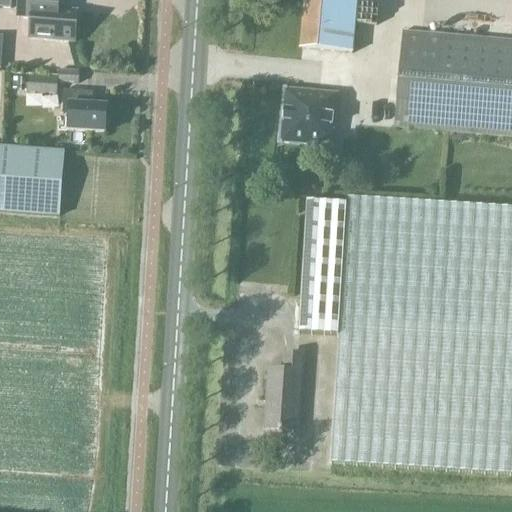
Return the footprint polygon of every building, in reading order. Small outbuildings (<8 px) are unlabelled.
[(0,0),(0,10),(10,12),(11,0),(0,0)] [(30,23),(28,43),(75,48),(79,14),(59,12),(60,0),(17,0),(16,21),(30,23)] [(306,0),(302,47),(353,52),(356,21),(355,21),(357,0),(306,0)] [(511,46),(399,37),(393,104),(391,127),(511,136),(511,46)] [(57,71),(57,82),(77,82),(77,72),(57,71)] [(57,94),(57,82),(30,81),(30,93),(57,94)] [(285,90),(279,143),(330,148),(332,132),(334,132),(338,95),(285,90)] [(63,92),(62,116),(69,116),(68,131),(105,133),(106,108),(85,106),(86,94),(63,92)] [(0,213),(60,218),(65,153),(0,148),(0,213)] [(335,174),(334,189),(349,190),(350,175),(335,174)] [(305,221),(298,335),(324,337),(338,338),(330,465),(511,476),(511,210),(446,207),(346,200),(346,206),(306,204),(305,221)] [(300,356),(286,355),(285,372),(270,371),(266,429),(295,431),(300,356)]
